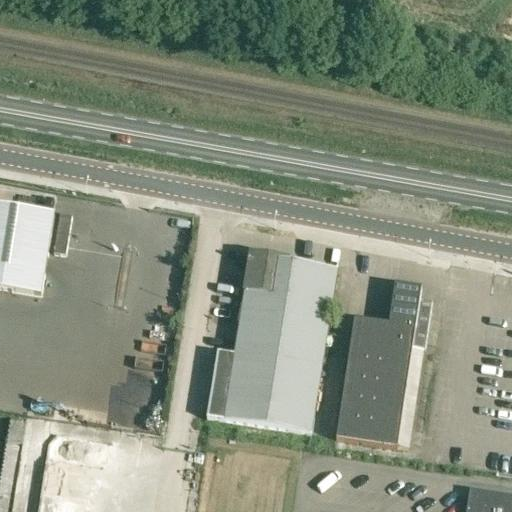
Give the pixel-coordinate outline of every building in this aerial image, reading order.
[(56,211),(0,202),(0,291),(42,299),(56,211)] [(207,421),(312,437),(337,273),(288,266),(289,262),(249,256),(243,294),(245,294),(235,357),(218,354),(207,421)] [(53,298),(78,302),(81,289),(55,285),(53,298)] [(336,443),(397,452),(413,350),(426,351),(433,304),(420,302),(422,292),(395,288),(389,327),(354,322),(336,443)] [(511,511),(511,500),(471,494),(468,511),(511,511)]
